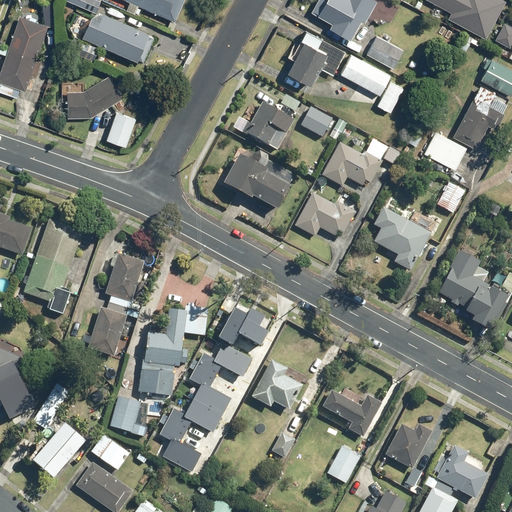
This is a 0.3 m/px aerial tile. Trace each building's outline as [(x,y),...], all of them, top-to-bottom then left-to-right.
[(66,0),(96,13),(101,1),(99,0),(66,0)] [(184,0),(126,0),(131,2),(127,10),(135,14),(139,6),(175,22),(184,0)] [(318,0),(312,12),(333,24),(330,28),(351,40),(362,21),(365,23),(378,1),(376,0),(318,0)] [(428,0),(452,12),(449,18),(486,39),(507,1),(504,0),(428,0)] [(290,5),(284,15),(314,31),(320,21),(290,5)] [(150,34),(102,12),(92,16),(83,37),(138,61),(139,59),(144,61),(155,37),(150,35),(150,34)] [(48,26),(20,16),(0,73),(0,82),(26,91),(48,26)] [(511,44),(511,26),(505,22),(494,39),(509,49),(511,44)] [(305,41),(288,72),(312,85),(321,68),(334,75),(346,51),(307,31),(302,39),(305,41)] [(377,36),(367,54),(394,68),(404,51),(377,36)] [(99,49),(74,40),(70,49),(95,58),(99,49)] [(391,75),(352,54),(342,74),(381,95),(391,75)] [(487,69),(482,79),(511,96),(511,95),(511,69),(492,59),(492,60),(489,58),(484,67),(487,69)] [(84,91),(68,91),(68,117),(91,117),(123,98),(109,76),(84,91)] [(21,90),(0,82),(0,91),(18,98),(21,90)] [(404,89),(391,82),(378,105),(391,112),(404,89)] [(496,93),(481,85),(454,137),(476,148),(489,125),(497,129),(505,114),(489,105),(496,93)] [(248,122),(242,132),(248,135),(248,134),(278,150),(295,120),(263,103),(251,124),(248,122)] [(333,119),(311,107),(301,126),(323,137),(333,119)] [(136,118),(117,112),(107,140),(126,146),(136,118)] [(348,122),(340,118),(334,129),(342,133),(348,122)] [(392,124),(382,142),(388,145),(393,148),(403,130),(392,124)] [(467,148),(436,131),(424,153),(456,170),(467,148)] [(374,137),(366,153),(380,160),(388,145),(382,142),(374,137)] [(340,143),(322,176),(343,187),(348,178),(363,186),(366,181),(371,184),(383,162),(366,153),(364,156),(340,143)] [(240,155),(224,184),(252,199),(253,197),(278,210),(291,187),(266,173),(268,170),(265,169),(269,161),(268,155),(260,151),(254,154),(250,161),(240,155)] [(465,191),(449,183),(447,187),(446,186),(443,191),(444,192),(441,199),(439,198),(436,203),(438,204),(437,205),(454,214),(465,191)] [(313,193),(295,226),(315,237),(320,228),(336,237),(339,231),(344,234),(356,212),(338,202),(336,206),(313,193)] [(432,234),(384,208),(374,225),(381,229),(374,242),(398,256),(395,262),(411,271),(432,234)] [(10,217),(0,213),(0,247),(23,256),(32,228),(9,220),(10,217)] [(84,232),(50,220),(24,293),(50,302),(48,308),(50,309),(50,310),(63,314),(71,293),(69,293),(70,290),(63,288),(84,232)] [(481,262),(460,251),(451,267),(453,268),(439,293),(452,300),(451,303),(458,307),(459,304),(467,309),(466,312),(475,317),(472,321),(490,331),(509,297),(483,283),(489,273),(478,268),(481,262)] [(145,262),(119,254),(106,294),(112,296),(109,303),(127,308),(131,309),(134,301),(133,300),(138,284),(147,287),(150,277),(141,274),(145,262)] [(511,294),(511,274),(510,273),(501,289),(511,295),(511,294)] [(234,303),(218,335),(233,342),(238,331),(260,342),(267,329),(258,325),(265,312),(250,305),(248,310),(234,303)] [(107,310),(101,308),(88,348),(114,357),(127,316),(125,316),(127,310),(109,304),(107,310)] [(165,335),(148,333),(145,360),(142,360),(139,392),(172,396),(175,374),(174,374),(175,367),(180,367),(180,363),(187,364),(188,350),(182,349),(184,333),(206,336),(209,309),(186,306),(185,311),(168,309),(165,335)] [(203,351),(196,364),(216,374),(221,363),(245,375),(254,358),(223,342),(215,358),(203,351)] [(22,359),(0,348),(0,400),(10,420),(35,407),(19,375),(28,371),(22,359)] [(288,369),(272,360),(252,398),(271,408),(274,402),(290,411),(303,386),(285,376),(288,369)] [(216,374),(196,364),(190,376),(202,382),(194,398),(224,414),(233,397),(210,385),(216,374)] [(70,392),(57,384),(33,421),(46,430),(70,392)] [(361,406),(331,390),(322,406),(352,422),(348,428),(363,437),(382,403),(367,395),(361,406)] [(149,405),(118,398),(110,426),(145,437),(149,423),(147,423),(149,405)] [(173,407),(167,419),(186,430),(192,419),(215,431),(224,414),(194,398),(186,413),(173,407)] [(172,439),(164,453),(192,468),(201,452),(180,441),(186,430),(167,419),(160,432),(172,439)] [(415,430),(401,423),(385,454),(412,469),(432,431),(418,424),(415,430)] [(65,424),(33,462),(54,480),(86,442),(65,424)] [(296,440),(282,432),(271,451),(286,459),(296,440)] [(130,454),(104,435),(91,452),(108,464),(109,464),(118,470),(130,454)] [(361,456),(342,445),(327,473),(346,483),(361,456)] [(468,452),(454,445),(436,478),(475,499),(488,474),(464,461),(468,452)] [(119,511),(134,492),(93,463),(76,486),(113,511),(119,511)] [(429,476),(413,467),(405,483),(414,487),(411,491),(418,495),(429,476)] [(453,491),(437,482),(439,480),(430,475),(425,484),(432,488),(419,511),(451,511),(458,500),(450,496),(453,491)] [(376,508),(371,506),(368,511),(401,511),(406,502),(385,491),(376,508)] [(231,511),(234,509),(218,498),(207,511),(231,511)]
